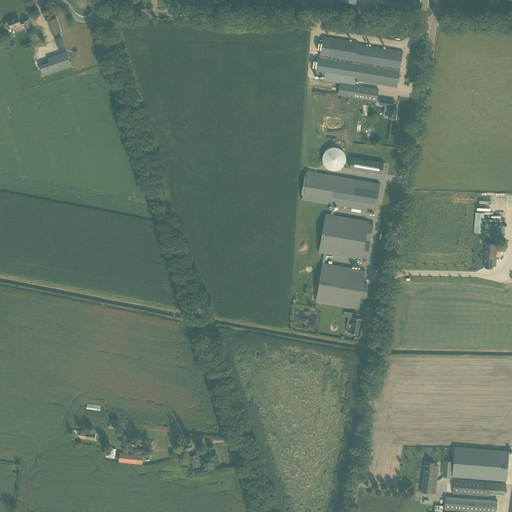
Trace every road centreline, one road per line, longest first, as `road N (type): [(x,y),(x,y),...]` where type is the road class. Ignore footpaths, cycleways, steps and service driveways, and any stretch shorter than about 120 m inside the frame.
road 1 (unclassified): [(264,511),(99,15)]
road 2 (unclassified): [(348,511),(433,19)]
road 3 (unclassified): [(433,19),(99,15)]
